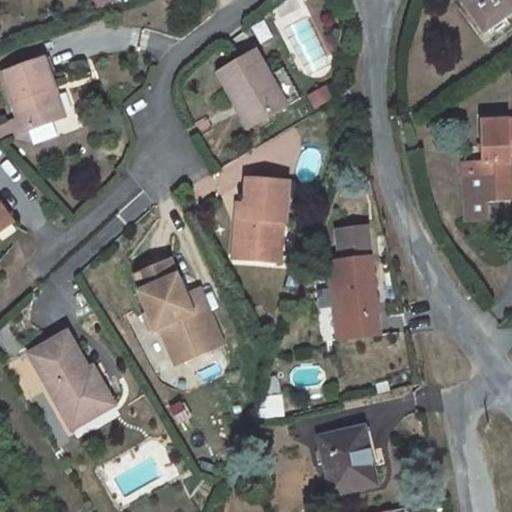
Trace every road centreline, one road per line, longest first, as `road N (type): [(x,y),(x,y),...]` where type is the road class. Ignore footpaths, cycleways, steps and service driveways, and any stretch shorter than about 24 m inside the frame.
road 1 (residential): [(363,20),(385,153),(413,254),(511,386)]
road 2 (residential): [(253,0),(170,65),(162,94),(166,175)]
